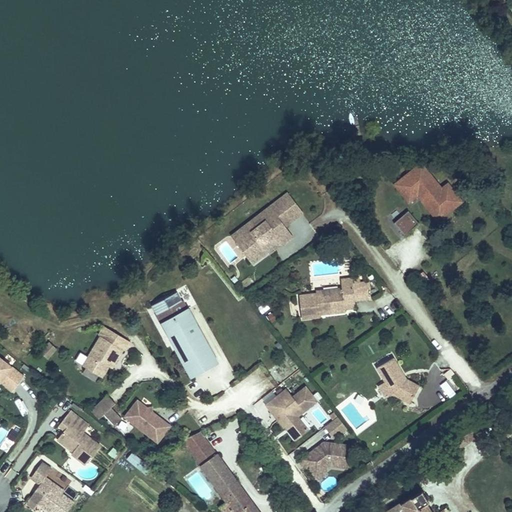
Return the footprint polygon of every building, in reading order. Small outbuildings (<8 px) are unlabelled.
[(427,171),(421,163),(395,184),(398,188),(417,172),(420,176),(427,171)] [(445,193),(441,189),(427,171),(420,176),(417,172),(398,188),(409,202),(417,195),(419,194),(421,194),(423,196),(420,198),(437,220),(456,205),(455,204),(460,199),(451,188),(445,193)] [(445,193),(451,188),(448,184),(441,189),(445,193)] [(285,226),(303,212),(288,193),(269,207),(275,214),(236,243),(252,264),(267,252),(267,251),(265,249),(277,240),(273,235),(285,226)] [(236,243),(275,214),(269,207),(231,236),(236,243)] [(418,223),(408,211),(394,223),(404,235),(418,223)] [(293,236),(285,226),(273,235),(277,240),(265,249),(267,251),(267,252),(269,254),(293,236)] [(353,287),(353,282),(352,278),(342,279),(343,288),(353,287)] [(369,298),(368,289),(370,289),(369,280),(360,281),(353,282),(353,287),(355,300),(369,298)] [(355,303),(355,300),(353,287),(343,288),(316,291),(317,294),(299,296),(302,319),(320,317),(319,315),(319,312),(345,309),(344,304),(355,303)] [(186,305),(178,289),(151,304),(190,374),(218,358),(188,304),(186,305)] [(263,303),(258,297),(254,301),(259,307),(263,303)] [(277,319),(273,313),(268,316),(272,323),(277,319)] [(110,340),(115,331),(104,324),(99,333),(101,334),(110,340)] [(84,364),(103,375),(109,364),(116,353),(119,355),(123,347),(125,348),(131,339),(115,331),(110,340),(101,334),(84,364)] [(48,359),(59,348),(50,340),(40,351),(48,359)] [(113,366),(119,355),(116,353),(109,364),(113,366)] [(419,386),(406,379),(403,382),(399,374),(402,373),(393,358),(377,367),(385,381),(392,393),(410,403),(419,386)] [(0,359),(0,380),(2,382),(0,384),(11,392),(22,377),(0,359)] [(449,379),(455,374),(450,369),(444,374),(449,379)] [(392,393),(385,381),(379,385),(386,397),(392,393)] [(307,431),(297,418),(316,403),(305,389),(292,399),(286,390),(265,406),(282,429),(284,428),(286,431),(288,429),(289,432),(288,433),(294,441),(307,431)] [(117,403),(108,393),(91,410),(100,419),(117,403)] [(172,424),(154,410),(149,411),(149,406),(139,399),(125,417),(158,442),(172,424)] [(332,419),(338,415),(334,410),(328,414),(332,419)] [(70,411),(63,419),(69,423),(64,430),(56,440),(68,449),(70,448),(73,451),(70,454),(84,465),(99,447),(82,433),(88,426),(70,411)] [(332,419),(324,425),(334,439),(348,429),(338,415),(332,419)] [(69,423),(63,419),(58,426),(64,430),(69,423)] [(461,447),(483,430),(482,428),(482,429),(475,419),(453,436),(461,446),(460,446),(461,447)] [(261,511),(202,431),(182,440),(227,502),(234,511),(261,511)] [(347,470),(349,447),(323,444),(320,446),(321,449),(318,451),(316,449),(298,463),(303,471),(306,469),(312,476),(319,470),(322,471),(323,472),(328,467),(347,470)] [(478,446),(461,449),(464,465),(481,462),(478,446)] [(132,453),(126,460),(142,473),(148,466),(132,453)] [(322,471),(319,470),(312,476),(316,482),(326,475),(323,472),(322,471)] [(38,497),(36,501),(50,511),(66,511),(73,502),(62,494),(50,485),(51,482),(45,477),(33,493),(38,497)] [(51,482),(50,485),(62,494),(63,491),(51,482)] [(421,491),(387,511),(431,511),(426,504),(428,502),(421,491)] [(223,511),(234,511),(227,502),(220,507),(223,511)]
